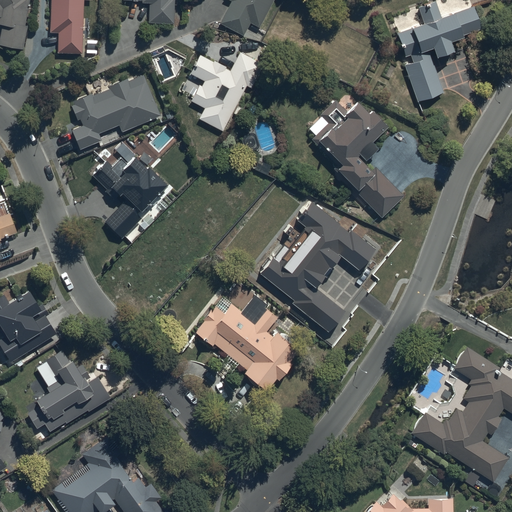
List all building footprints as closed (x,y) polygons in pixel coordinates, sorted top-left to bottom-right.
[(0,0),(0,26),(2,27),(0,37),(0,47),(22,51),(27,27),(23,27),(28,0),(0,0)] [(91,0),(51,0),(50,33),(59,33),(58,54),(82,55),(84,1),(92,1),(91,0)] [(123,0),(124,0),(142,1),(142,4),(149,4),(149,25),(174,26),(174,0),(123,0)] [(259,28),(272,0),(227,0),(232,2),(221,24),(243,35),(250,23),(259,28)] [(413,63),(404,66),(417,102),(442,93),(428,52),(433,51),(436,59),(453,53),(450,45),(462,40),(461,37),(480,31),(472,8),(441,19),(435,2),(418,8),(424,25),(397,34),(405,57),(410,56),(413,63)] [(240,53),(230,72),(225,69),(225,68),(214,61),(213,63),(200,56),(190,75),(204,82),(201,88),(199,87),(191,102),(204,109),(199,119),(223,132),(232,114),(239,117),(243,110),(236,107),(246,87),(250,90),(263,66),(240,53)] [(160,117),(143,76),(127,82),(126,80),(109,87),(110,89),(92,97),(91,94),(73,102),(74,106),(70,107),(76,121),(79,120),(82,127),(71,132),(80,151),(102,142),(98,134),(119,126),(122,133),(160,117)] [(333,170),(381,219),(404,197),(375,167),(371,172),(357,157),(359,156),(365,162),(377,150),(371,144),(388,128),(372,112),(368,115),(356,102),(346,113),(334,101),(318,116),(327,124),(310,141),(336,167),(333,170)] [(167,187),(148,168),(145,170),(128,153),(113,168),(106,161),(91,176),(106,191),(105,192),(114,200),(118,196),(119,197),(121,195),(126,200),(105,221),(122,239),(141,220),(136,215),(139,212),(141,213),(167,187)] [(348,231),(309,200),(294,218),(307,228),(289,249),(284,245),(274,258),(271,256),(259,272),(295,300),(293,303),(329,332),(345,311),(316,288),(342,256),(360,271),(377,249),(351,228),(348,231)] [(0,267),(0,268),(0,266),(0,242),(1,242),(1,240),(17,234),(10,214),(0,217),(0,267)] [(0,343),(12,362),(55,334),(45,318),(48,316),(41,305),(37,308),(27,293),(10,304),(4,296),(0,298),(0,331),(0,332),(4,338),(0,340),(0,343)] [(255,295),(240,313),(230,305),(223,314),(214,307),(212,311),(211,310),(202,321),(203,323),(195,333),(213,346),(213,345),(247,372),(244,376),(266,393),(277,380),(279,382),(292,365),(289,363),(299,351),(276,333),(272,338),(266,333),(277,319),(263,308),(267,304),(255,295)] [(511,415),(511,380),(498,371),(499,368),(467,348),(453,369),(470,380),(467,384),(470,385),(462,398),(468,402),(461,412),(456,409),(448,421),(444,419),(442,423),(425,412),(412,433),(443,453),(444,451),(492,482),(508,458),(482,442),(487,433),(491,436),(501,420),(497,418),(503,410),(511,415)] [(65,423),(65,424),(87,411),(88,412),(109,399),(96,378),(91,381),(81,366),(76,369),(72,362),(69,363),(62,351),(45,361),(46,362),(36,368),(48,387),(46,388),(49,392),(34,402),(38,408),(27,414),(36,429),(44,425),(49,433),(65,423)] [(67,511),(95,511),(98,511),(104,511),(114,505),(112,501),(115,499),(124,511),(162,511),(156,502),(160,498),(150,483),(145,487),(139,480),(133,484),(114,458),(120,454),(108,436),(80,456),(87,466),(52,490),(67,511)] [(428,509),(411,509),(402,500),(400,502),(392,495),(380,507),(376,503),(367,511),(452,511),(452,499),(428,500),(428,509)]
